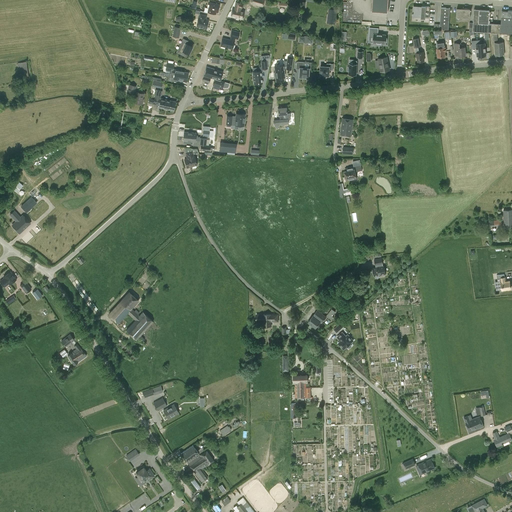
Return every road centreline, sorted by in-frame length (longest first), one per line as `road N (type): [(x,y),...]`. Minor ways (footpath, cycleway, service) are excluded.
road 1 (unclassified): [(173,153),(209,238),(238,276),(464,472),(511,494)]
road 2 (unclassified): [(203,511),(47,275)]
road 3 (track): [(312,334),(359,309),(511,165)]
road 4 (unclassified): [(184,99),(397,77)]
road 5 (unclassified): [(47,275),(157,178),(173,153)]
